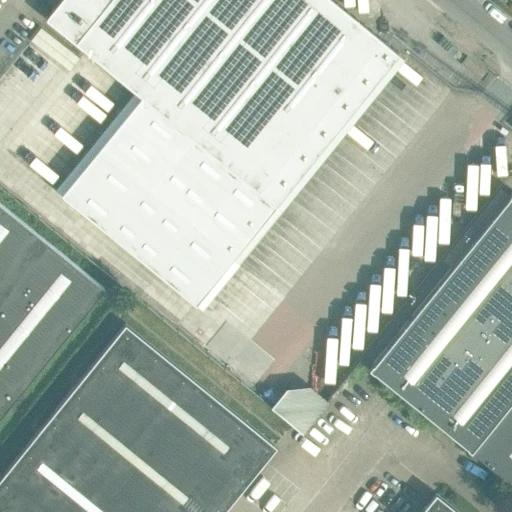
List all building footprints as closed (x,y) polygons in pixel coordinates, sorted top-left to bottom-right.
[(231,257),(397,53),(386,43),(332,0),(63,0),(49,19),(46,16),(45,18),(140,95),(60,193),(195,303),(231,257)] [(511,484),(511,190),(368,368),(511,484)] [(0,414),(95,297),(103,287),(95,281),(0,204),(0,414)] [(0,511),(219,511),(274,445),(123,323),(95,357),(0,476),(0,511)] [(458,511),(435,492),(418,511),(458,511)]
